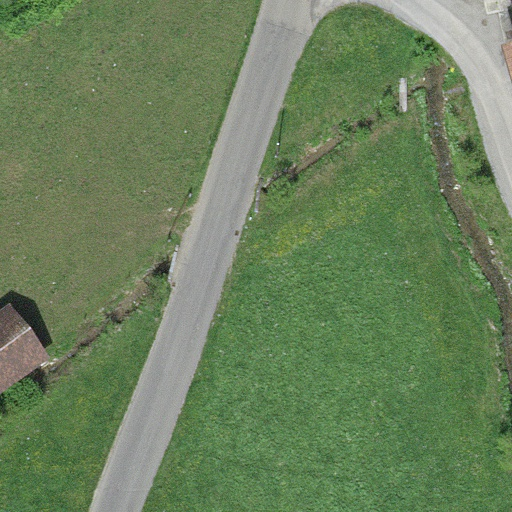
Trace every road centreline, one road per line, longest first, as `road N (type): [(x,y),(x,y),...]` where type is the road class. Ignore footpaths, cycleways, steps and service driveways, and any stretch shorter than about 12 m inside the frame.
road 1 (tertiary): [(123,511),(162,419),(294,0)]
road 2 (track): [(511,155),(489,96),(409,0)]
